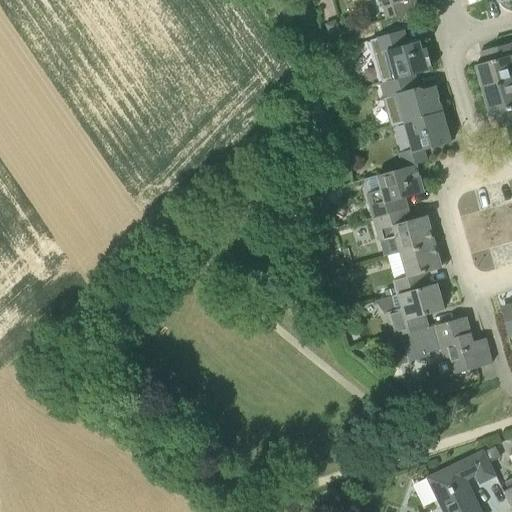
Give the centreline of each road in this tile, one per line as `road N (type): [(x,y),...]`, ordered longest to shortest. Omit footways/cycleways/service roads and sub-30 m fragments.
road 1 (track): [(427,449),(226,511)]
road 2 (residential): [(479,287),(466,272),(446,198),(474,150)]
road 3 (residential): [(474,150),(448,60),(464,33)]
